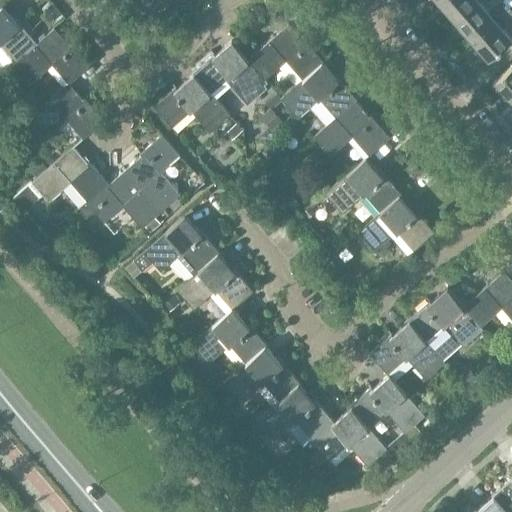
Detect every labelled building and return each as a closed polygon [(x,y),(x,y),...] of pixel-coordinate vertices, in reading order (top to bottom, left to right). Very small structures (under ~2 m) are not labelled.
[(158,0),(145,0),(145,1),(153,10),(161,3),(158,0)] [(442,0),(441,2),(457,21),(480,1),(479,0),(442,0)] [(457,21),(473,40),(510,8),(504,0),(503,0),(501,0),(489,11),(480,1),(457,21)] [(0,42),(1,42),(17,60),(37,42),(19,21),(17,22),(3,6),(0,7),(0,42)] [(511,9),(510,8),(473,40),(490,59),(511,40),(511,37),(504,28),(511,20),(511,9)] [(286,58),(303,77),(304,78),(323,61),(325,60),(305,38),(303,39),(289,22),(249,58),(265,77),(286,58)] [(53,64),(68,81),(69,82),(90,64),(71,42),(69,43),(55,27),(37,42),(17,60),(14,62),(24,74),(31,82),(53,64)] [(214,53),(193,72),(194,74),(211,93),(212,92),(216,96),(234,80),(249,97),(269,80),(265,77),(249,58),(248,58),(233,40),(216,54),(214,53)] [(320,97),(336,115),(336,116),(356,99),(357,98),(338,75),(336,77),(323,61),(304,78),(303,77),(281,97),(281,98),(298,116),(320,97)] [(511,66),(495,82),(511,101),(511,100),(511,66)] [(24,74),(17,81),(24,89),(31,82),(24,74)] [(216,96),(212,92),(211,93),(194,74),(178,87),(177,86),(155,105),(173,126),(192,109),(211,131),(231,114),(216,96)] [(28,117),(20,124),(37,144),(45,137),(67,118),(84,137),(104,119),(88,100),(86,102),(69,82),(68,81),(28,117)] [(277,93),(265,103),(270,108),(281,98),(281,97),(277,93)] [(336,116),(336,115),(314,135),(331,154),(353,135),(370,154),(391,135),(371,113),(370,115),(356,99),(336,116)] [(270,109),(261,117),(272,129),(281,121),(270,109)] [(236,124),(228,131),(234,138),(243,131),(236,124)] [(142,154),(126,169),(162,210),(181,193),(162,171),(181,154),(163,133),(141,152),(142,154)] [(32,180),(14,197),(24,209),(43,193),(50,200),(72,180),(87,198),(107,180),(106,179),(89,160),(88,162),(74,145),(73,144),(48,167),(43,171),(32,180)] [(365,192),(381,210),(382,211),(401,194),(403,193),(384,171),(382,172),(367,155),(326,191),(343,212),(365,192)] [(268,161),(260,167),(267,175),(274,169),(268,161)] [(43,162),(38,166),(43,171),(48,167),(43,162)] [(86,199),(78,206),(86,216),(95,209),(105,221),(124,204),(143,226),(145,224),(155,216),(162,210),(126,169),(109,183),(107,180),(87,198),(86,199)] [(382,211),(381,210),(360,230),(377,249),(398,230),(415,249),(436,231),(417,209),(415,211),(408,202),(401,194),(382,211)] [(309,206),(302,211),(308,218),(315,212),(309,206)] [(145,249),(133,259),(143,270),(154,260),(162,268),(183,249),(199,268),(201,269),(221,252),(222,251),(202,228),(201,230),(186,213),(145,249)] [(155,216),(145,224),(151,231),(161,222),(155,216)] [(334,251),(323,260),(336,275),(346,265),(334,251)] [(217,288),(233,306),(233,305),(235,307),(255,289),(236,266),(234,268),(221,252),(201,269),(199,268),(178,287),(195,307),(217,288)] [(511,277),(505,269),(465,304),(482,324),(503,306),(511,316),(511,277)] [(408,319),(409,320),(427,340),(428,339),(447,361),(485,327),(482,324),(465,304),(448,286),(431,301),(430,300),(408,319)] [(173,294),(160,305),(168,314),(181,303),(173,294)] [(231,342),(247,360),(249,361),(267,345),(269,344),(249,322),(248,323),(235,307),(233,305),(233,306),(192,341),(209,361),(231,342)] [(370,352),(389,374),(391,372),(390,372),(408,356),(427,378),(447,361),(428,339),(427,340),(409,320),(394,333),(393,332),(370,352)] [(264,379),(280,398),(282,399),(301,383),(302,382),(283,360),(282,361),(267,345),(249,361),(247,360),(225,379),(243,399),(264,379)] [(469,369),(461,376),(470,387),(478,380),(469,369)] [(350,405),(352,407),(368,425),(369,424),(388,408),(407,430),(426,413),(391,372),(389,374),(374,387),(372,385),(350,405)] [(298,418),(314,436),(334,417),(316,398),(315,399),(301,383),(282,399),(280,398),(259,417),(276,437),(298,418)] [(222,388),(212,397),(218,404),(228,395),(222,388)] [(334,417),(314,436),(312,437),(330,458),(350,441),(369,463),(388,446),(369,424),(368,425),(352,407),(336,420),(334,417)] [(257,428),(247,436),(258,448),(268,439),(257,428)] [(310,456),(319,466),(329,457),(321,447),(310,456)] [(347,468),(340,474),(347,482),(355,476),(347,468)] [(511,511),(511,476),(491,495),(492,496),(505,511),(511,511)] [(471,511),(505,511),(492,496),(476,510),(475,509),(471,511)]
